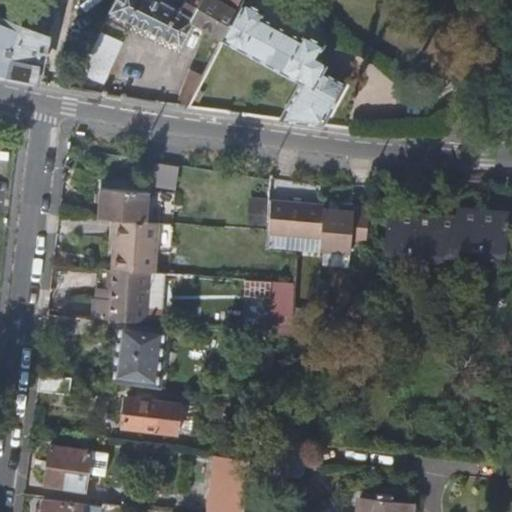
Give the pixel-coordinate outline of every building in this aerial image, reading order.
[(116,0),(110,10),(180,45),(191,23),(224,40),(246,0),(224,0),(223,3),(217,0),(185,0),(179,12),(157,0),(116,0)] [(302,82),(280,120),(323,126),(347,84),(324,72),(327,65),(325,60),(318,56),(324,44),(304,33),(301,38),(262,16),(265,11),(246,0),(224,40),(302,82)] [(304,33),(265,11),(262,16),(301,38),(304,33)] [(0,20),(0,74),(35,82),(44,38),(0,20)] [(192,106),(204,74),(189,68),(177,100),(192,106)] [(177,189),(178,165),(155,164),(153,187),(177,189)] [(322,189),(269,184),(268,228),(268,233),(319,237),(322,194),(322,189)] [(102,187),(99,217),(119,218),(146,220),(148,190),(102,187)] [(339,195),(322,194),(319,237),(318,250),(348,253),(348,246),(353,246),(358,191),(351,191),(351,196),(339,195)] [(369,192),(358,191),(353,246),(365,247),(369,192)] [(455,216),(428,213),(424,260),(455,263),(455,254),(502,259),(505,212),(456,207),(455,216)] [(413,259),(417,212),(387,210),(384,257),(413,259)] [(424,260),(428,213),(417,212),(413,259),(424,260)] [(146,220),(119,218),(116,250),(113,250),(111,268),(149,271),(155,271),(156,250),(171,251),(173,222),(146,220)] [(108,268),(104,318),(144,321),(149,271),(111,268),(108,268)] [(245,294),(269,295),(269,319),(293,319),(294,282),(245,281),(245,294)] [(119,320),(112,380),(158,386),(165,326),(119,320)] [(39,374),(37,391),(70,394),(72,377),(39,374)] [(157,429),(161,399),(125,396),(122,425),(157,429)] [(172,401),(161,399),(157,429),(169,431),(172,401)] [(85,489),(89,449),(50,444),(45,484),(85,489)] [(209,511),(245,511),(250,472),(251,459),(216,455),(209,511)] [(406,511),(407,503),(361,497),(359,511),(406,511)] [(44,498),(41,511),(81,511),(82,509),(88,510),(88,503),(44,498)] [(89,500),(88,503),(88,510),(106,511),(115,511),(117,504),(89,500)]
